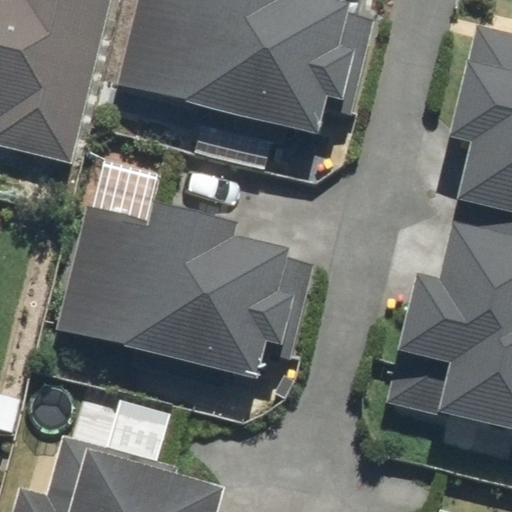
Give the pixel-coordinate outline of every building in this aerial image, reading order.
[(0,0),(0,154),(70,171),(109,0),(0,0)] [(145,0),(125,85),(320,133),(331,90),(347,94),(359,46),(346,42),(357,0),(355,0),(145,0)] [(476,128),(456,208),(511,221),(511,32),(480,25),(456,124),(476,128)] [(91,202),(59,331),(254,380),(265,337),(281,341),(293,292),(281,289),(291,247),(238,234),(241,221),(151,199),(147,216),(91,202)] [(511,221),(456,208),(434,297),(415,292),(391,390),(441,402),(437,417),(511,435),(511,221)] [(343,511),(341,511),(230,511),(240,476),(52,424),(36,481),(8,473),(0,501),(0,511),(343,511)]
